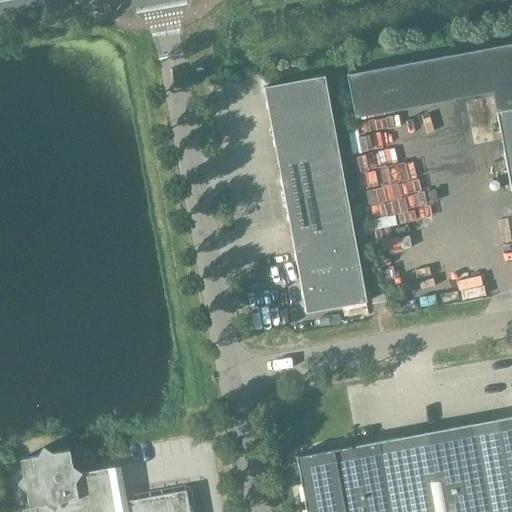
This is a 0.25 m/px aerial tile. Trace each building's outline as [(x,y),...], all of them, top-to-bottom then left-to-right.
[(498,120),(511,117),(511,41),(350,72),(358,114),(492,89),(498,120)] [(271,126),(331,115),(324,77),(264,88),(271,126)] [(278,164),(338,152),(331,115),(271,126),(278,164)] [(285,201),(345,190),(338,152),(278,164),(285,201)] [(292,238),(352,226),(345,190),(285,201),(292,238)] [(353,230),(352,226),(292,238),(298,274),(359,263),(353,230)] [(359,267),(359,263),(298,275),(306,314),(366,303),(359,267)] [(374,312),(387,309),(384,295),(371,297),(374,312)] [(511,511),(511,417),(295,458),(304,511),(511,511)] [(17,486),(81,474),(72,468),(69,451),(52,454),(43,448),(37,457),(20,460),(23,477),(17,486)] [(189,511),(186,492),(115,505),(108,469),(81,474),(17,486),(26,492),(29,509),(35,508),(36,511),(189,511)]
